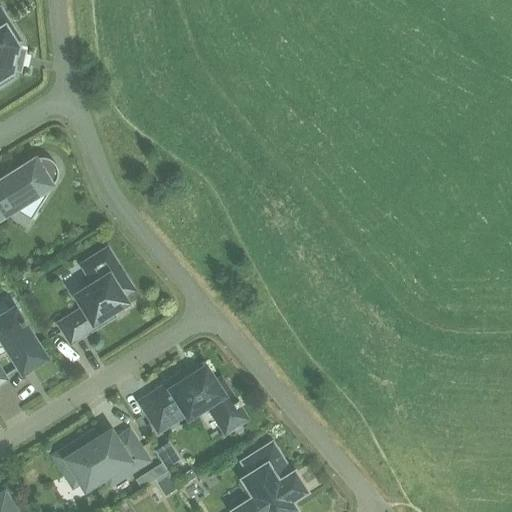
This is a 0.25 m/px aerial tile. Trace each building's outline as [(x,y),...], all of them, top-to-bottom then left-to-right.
[(0,85),(12,77),(10,74),(13,72),(14,70),(17,70),(17,69),(16,69),(18,64),(18,63),(19,56),(20,56),(20,55),(21,49),(21,50),(21,49),(19,48),(19,46),(17,42),(21,40),(1,9),(0,9),(0,85)] [(35,159),(0,181),(0,218),(52,186),(53,187),(57,180),(59,178),(59,175),(59,172),(59,170),(58,167),(57,164),(55,162),(53,160),(51,159),(48,158),(46,157),(43,157),(40,157),(37,158),(35,159)] [(62,324),(71,339),(72,340),(112,316),(110,312),(114,310),(115,310),(115,309),(120,305),(120,306),(121,306),(121,305),(127,302),(123,296),(132,290),(108,251),(85,265),(97,284),(89,289),(97,302),(62,324)] [(0,342),(5,340),(21,365),(2,376),(3,377),(21,366),(28,362),(30,366),(46,357),(25,324),(27,323),(25,319),(23,321),(16,309),(14,310),(14,311),(11,313),(11,312),(0,319),(0,342)] [(198,366),(189,372),(154,394),(159,402),(147,410),(161,432),(189,414),(190,416),(204,407),(209,404),(225,430),(231,426),(232,428),(241,423),(240,421),(246,417),(239,406),(242,404),(239,400),(236,402),(221,380),(216,383),(207,368),(201,371),(198,366)] [(91,445),(86,437),(56,456),(74,485),(91,474),(97,482),(120,468),(124,475),(148,460),(138,445),(126,453),(112,431),(91,445)] [(169,444),(159,451),(168,465),(178,458),(169,444)] [(292,511),(297,510),(291,501),(307,491),(295,473),(292,475),(273,444),(244,462),(263,493),(235,511),(292,511)] [(155,480),(168,471),(162,463),(149,471),(155,480)] [(192,469),(184,475),(189,482),(197,477),(192,469)] [(156,480),(166,496),(177,489),(167,473),(156,480)] [(6,487),(0,491),(0,511),(17,511),(12,503),(15,501),(6,487)]
